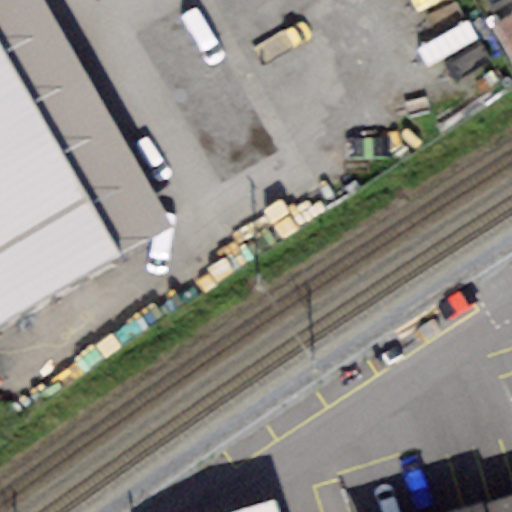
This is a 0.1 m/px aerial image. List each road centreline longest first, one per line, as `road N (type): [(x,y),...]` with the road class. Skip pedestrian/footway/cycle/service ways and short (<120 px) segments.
road 1 (unknown): [(305,0),(324,22),(339,78),(338,118),(316,157),(274,190),(207,222)]
road 2 (unknown): [(207,222),(0,350)]
